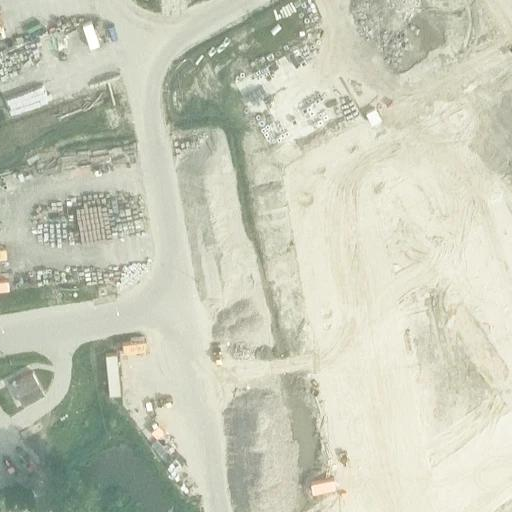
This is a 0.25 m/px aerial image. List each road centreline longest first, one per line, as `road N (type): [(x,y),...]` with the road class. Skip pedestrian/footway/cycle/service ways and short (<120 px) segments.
road 1 (residential): [(131,48),(172,312)]
road 2 (residential): [(205,511),(172,312)]
road 3 (residential): [(172,312),(0,336)]
